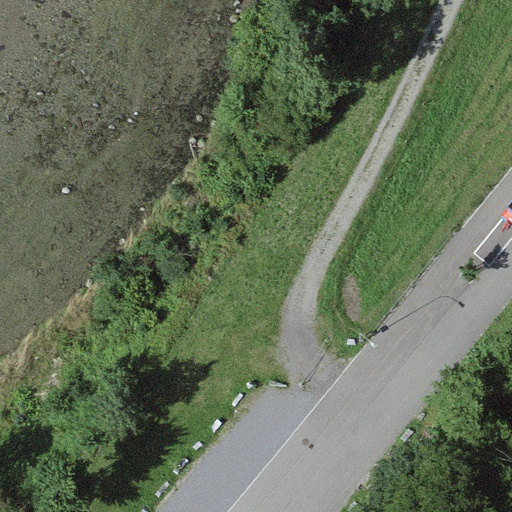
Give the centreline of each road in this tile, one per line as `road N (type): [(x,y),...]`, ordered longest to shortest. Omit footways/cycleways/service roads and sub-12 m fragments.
road 1 (track): [(339,390),(314,350),(304,311),(455,0)]
road 2 (unclassified): [(511,255),(375,418)]
